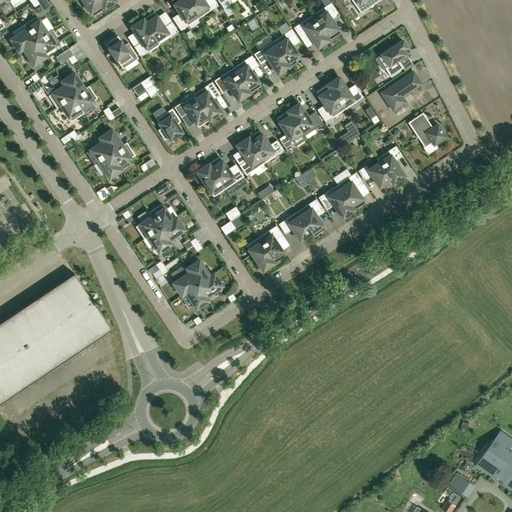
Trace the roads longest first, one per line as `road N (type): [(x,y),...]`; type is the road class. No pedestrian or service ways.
road 1 (residential): [(257,295),(470,152),(469,132),(408,7)]
road 2 (tertiary): [(188,390),(511,172)]
road 3 (unclassified): [(408,7),(171,166)]
road 4 (residential): [(98,213),(174,331),(200,335),(257,295)]
road 5 (residential): [(156,386),(83,227)]
road 6 (residential): [(0,72),(98,213)]
road 7 (tertiary): [(4,511),(145,421)]
road 8 (residential): [(171,166),(257,295)]
road 9 (residential): [(87,39),(171,166)]
road 10 (residential): [(83,227),(0,102)]
